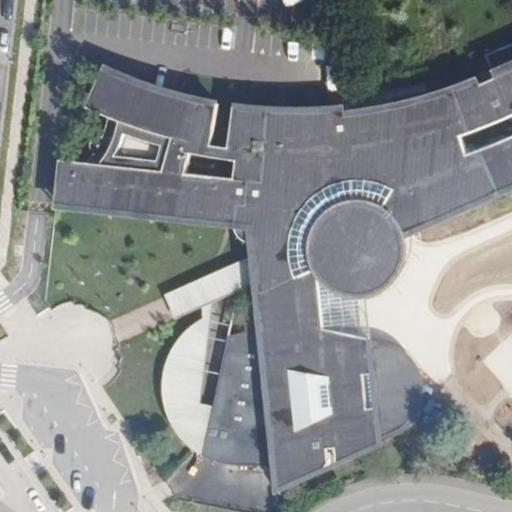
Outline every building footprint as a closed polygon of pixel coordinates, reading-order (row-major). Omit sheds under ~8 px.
[(476,79),(440,92),(391,105),(367,109),(344,113),(343,107),(312,109),(281,108),(281,113),(253,111),(231,108),(226,144),(209,142),(215,107),(163,94),(128,84),(98,71),(82,105),(104,116),(99,135),(104,142),(104,145),(103,149),(100,152),(95,153),(93,162),(57,159),(52,198),(232,217),(232,222),(233,229),(234,232),(238,237),(243,239),(250,241),(256,239),(260,249),(271,273),(275,283),(256,292),(248,296),(244,331),(226,332),(211,404),(201,453),(225,462),(274,464),(277,481),(308,467),(315,469),(324,464),(327,460),(328,454),(327,446),(334,446),(336,455),(377,436),(394,427),(398,425),(402,423),(405,420),(408,417),(411,413),(413,410),(415,406),(416,402),(417,398),(418,393),(418,389),(418,385),(418,380),(417,376),(416,371),(414,367),(412,363),(409,360),(406,356),(402,353),(398,350),(393,347),(388,345),(383,343),(378,342),(373,342),(360,342),(359,335),(323,325),(322,311),(335,287),(363,293),(384,284),(387,281),(392,276),(397,269),(401,263),(402,256),(399,255),(401,251),(403,252),(403,248),(403,242),(398,241),(398,236),(402,236),(401,233),(399,229),(407,225),(414,222),(416,226),(469,203),(511,184),(511,41),(511,42),(484,53),(493,77),(478,83),(476,79)] [(232,217),(52,198),(51,203),(232,222),(232,217)] [(399,229),(401,233),(416,226),(414,222),(407,225),(399,229)] [(255,281),(256,292),(275,283),(271,273),(260,249),(256,239),(250,241),(251,253),(163,292),(168,304),(174,317),(200,305),(201,316),(190,324),(180,332),(174,340),(168,349),(164,360),(161,371),(160,377),(160,384),(161,391),(162,398),(162,403),(163,408),(164,412),(166,417),(168,421),(171,425),(174,429),(180,436),(186,442),(193,448),(201,453),(211,404),(199,401),(211,300),(255,281)] [(365,310),(363,293),(335,287),(322,311),(323,325),(359,335),(367,337),(365,310)]
